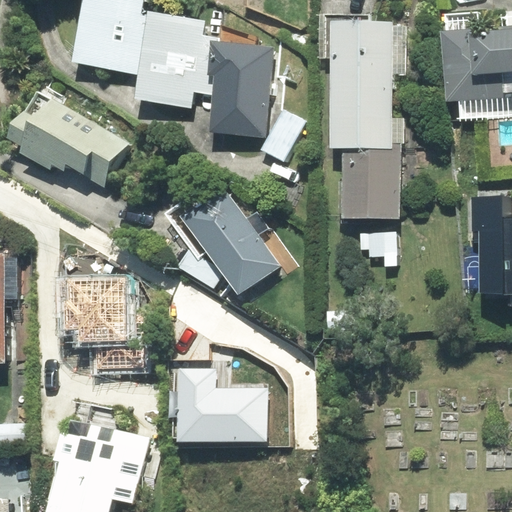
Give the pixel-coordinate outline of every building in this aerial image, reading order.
[(92,0),(89,70),(150,73),(155,19),(155,0),(92,0)] [(220,78),(222,40),(215,40),(215,22),(155,19),(150,83),(149,102),(175,104),(175,107),(202,109),(202,94),(212,94),(212,98),(226,98),(227,78),(220,78)] [(407,221),(410,145),(412,145),(413,120),(400,120),(402,76),(412,76),(414,25),(398,25),(345,23),(341,150),(373,151),(372,160),(354,159),(353,183),(349,183),(348,215),(354,215),(354,221),(388,222),(388,220),(407,221)] [(511,29),(452,32),(455,103),(511,100),(511,29)] [(227,78),(226,98),(224,133),(275,136),(279,48),(228,45),(229,41),(222,40),(220,78),(227,78)] [(140,144),(64,100),(49,126),(126,170),(140,144)] [(308,127),(289,116),(270,151),(289,162),(308,127)] [(287,270),(230,187),(192,213),(249,296),(287,270)] [(365,234),(365,250),(375,251),(374,258),(391,258),(391,268),(401,269),(402,235),(365,234)] [(228,270),(198,250),(186,269),(216,288),(228,270)] [(27,259),(18,259),(0,258),(0,365),(13,367),(16,299),(25,300),(27,259)] [(357,312),(334,312),(334,332),(357,332),(357,312)] [(229,389),(229,368),(190,368),(190,442),(281,443),(281,389),(229,389)] [(144,506),(155,451),(157,440),(121,432),(119,443),(71,434),(55,511),(121,511),(123,502),(144,506)] [(0,511),(19,511),(19,502),(0,502),(0,511)]
